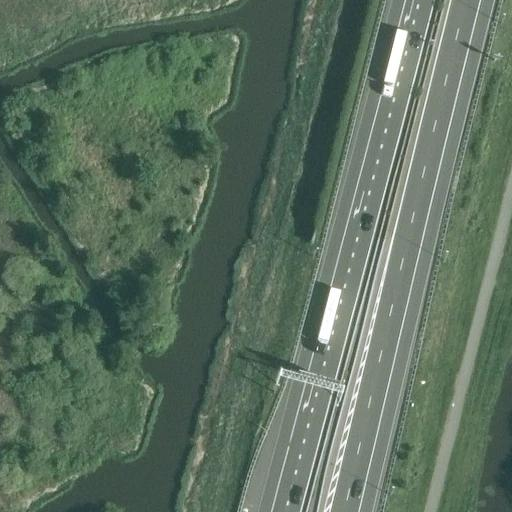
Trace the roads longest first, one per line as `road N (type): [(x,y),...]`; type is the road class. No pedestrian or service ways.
road 1 (motorway): [(418,0),(287,511)]
road 2 (motorway): [(344,511),(467,0)]
